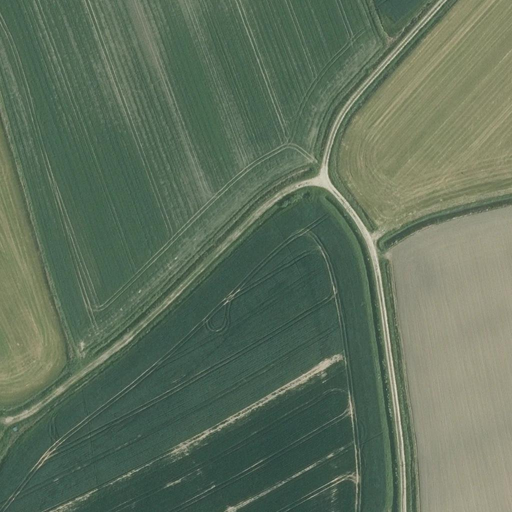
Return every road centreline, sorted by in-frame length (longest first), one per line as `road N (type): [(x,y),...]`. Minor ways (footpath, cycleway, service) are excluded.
road 1 (track): [(322,180),(268,202),(117,351),(0,420)]
road 2 (track): [(322,180),(364,229),(376,262),(404,511)]
road 3 (track): [(438,0),(348,97),(327,139),(322,180)]
